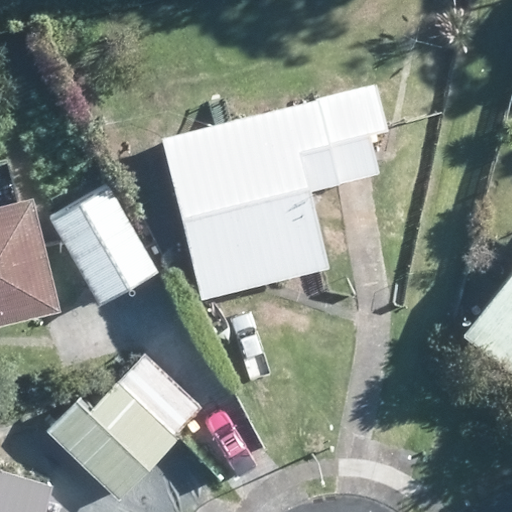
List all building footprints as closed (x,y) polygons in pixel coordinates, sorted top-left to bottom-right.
[(339,171),(368,164),(380,161),(371,122),(388,118),(378,75),(166,124),(203,288),(240,280),(256,276),(329,259),(310,177),(339,171)] [(102,292),(157,262),(109,175),(54,207),(92,274),(102,292)] [(0,315),(44,304),(62,300),(32,181),(20,185),(0,190),(0,315)] [(511,257),(465,319),(511,355),(511,257)] [(93,400),(150,453),(202,396),(145,343),(117,374),(93,400)] [(0,452),(0,511),(41,511),(54,469),(0,452)]
